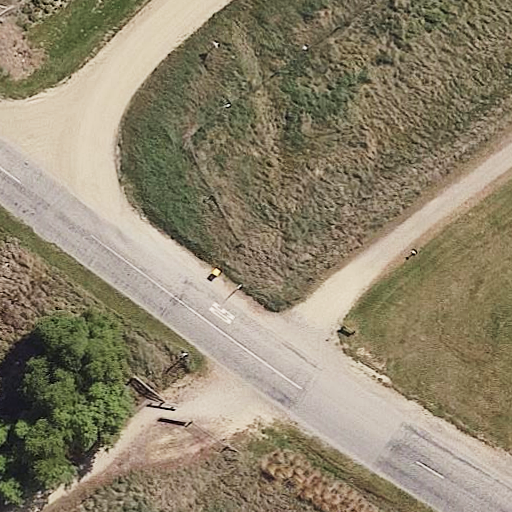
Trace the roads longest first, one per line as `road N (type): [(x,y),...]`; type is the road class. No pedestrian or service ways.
road 1 (unclassified): [(510,511),(254,357),(52,210)]
road 2 (unclassified): [(206,0),(52,210)]
